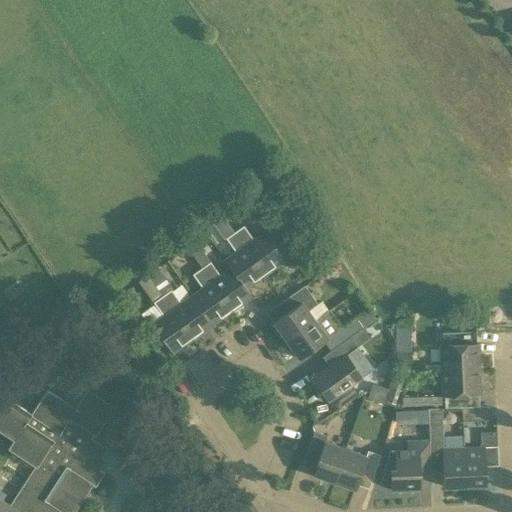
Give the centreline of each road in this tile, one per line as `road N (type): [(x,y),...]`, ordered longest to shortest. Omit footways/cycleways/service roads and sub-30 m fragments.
road 1 (residential): [(253,479),(196,400),(255,358),(280,402)]
road 2 (residential): [(507,511),(502,342)]
